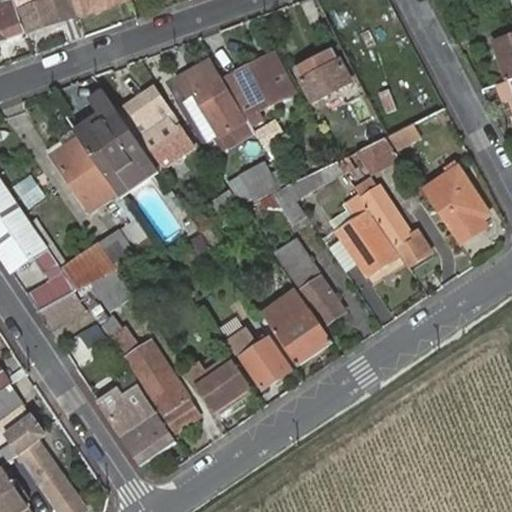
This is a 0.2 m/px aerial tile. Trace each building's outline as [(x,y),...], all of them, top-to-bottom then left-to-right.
[(1,0),(3,4),(0,4),(0,43),(26,34),(13,0),(1,0)] [(13,0),(26,34),(60,22),(51,0),(13,0)] [(72,0),(78,16),(124,0),(72,0)] [(511,36),(492,43),(506,82),(508,81),(511,79),(511,36)] [(341,43),(331,48),(338,61),(347,55),(341,43)] [(293,68),(300,82),(312,103),(351,81),(338,61),(331,48),(293,68)] [(227,79),(246,115),(292,92),(273,57),(227,79)] [(247,120),(211,60),(176,79),(189,100),(185,102),(209,143),(214,140),(247,120)] [(121,111),(156,164),(191,141),(156,88),(121,111)] [(127,149),(137,141),(106,95),(89,107),(98,118),(102,124),(82,139),(109,179),(136,161),(127,149)] [(436,113),(389,137),(399,151),(444,129),(436,113)] [(98,118),(77,133),(82,139),(102,124),(98,118)] [(254,128),(271,156),(281,150),(273,137),(280,132),(272,118),(254,128)] [(222,153),(255,134),(247,120),(214,140),(222,153)] [(88,211),(118,192),(109,179),(82,139),(53,158),(88,211)] [(385,139),(355,154),(362,163),(370,175),(399,160),(385,139)] [(343,173),(336,163),(286,188),(298,204),(343,173)] [(273,194),(279,191),(264,164),(241,176),(255,204),(273,194)] [(426,193),(460,246),(478,235),(473,226),(481,221),(489,216),(460,171),(426,193)] [(31,175),(14,185),(28,208),(45,197),(31,175)] [(183,178),(168,188),(191,221),(196,228),(211,219),(183,178)] [(0,256),(12,274),(34,259),(48,250),(0,179),(0,256)] [(430,252),(417,232),(410,236),(378,188),(375,190),(369,180),(355,190),(359,197),(371,214),(407,267),(430,252)] [(306,216),(286,188),(279,191),(273,194),(292,226),(306,216)] [(367,215),(371,214),(359,197),(348,204),(359,222),(337,236),(366,279),(397,258),(367,215)] [(184,226),(190,236),(198,232),(196,228),(191,221),(184,226)] [(487,230),(481,221),(473,226),(478,235),(487,230)] [(98,244),(116,270),(136,256),(118,231),(98,244)] [(274,255),(301,293),(322,278),(295,240),(274,255)] [(98,244),(61,270),(66,277),(76,292),(90,285),(117,272),(116,270),(98,244)] [(167,247),(158,251),(170,269),(179,262),(167,247)] [(44,274),(58,266),(48,250),(34,259),(44,274)] [(126,268),(117,272),(135,298),(143,292),(126,268)] [(117,272),(90,285),(110,314),(135,298),(117,272)] [(71,296),(76,292),(66,277),(30,298),(41,314),(71,296)] [(322,278),(301,293),(324,326),(345,312),(322,278)] [(307,310),(310,309),(297,292),(263,316),(272,328),(300,309),(298,307),(303,304),(307,310)] [(82,313),(71,296),(41,314),(52,333),(82,313)] [(299,366),(333,342),(310,309),(307,310),(303,304),(298,307),(300,309),(272,328),(299,366)] [(113,319),(104,326),(113,339),(123,332),(113,319)] [(230,341),(263,389),(293,370),(270,338),(261,344),(250,328),(230,341)] [(113,339),(130,364),(141,357),(131,340),(125,331),(123,332),(113,339)] [(130,364),(143,382),(160,372),(147,353),(141,357),(130,364)] [(215,417),(254,390),(231,358),(205,374),(192,383),(215,417)] [(186,373),(192,383),(205,374),(199,364),(186,373)] [(160,372),(143,382),(141,384),(174,433),(199,417),(165,368),(160,372)] [(0,425),(28,406),(14,385),(0,394),(0,425)] [(99,402),(142,467),(175,444),(149,404),(151,402),(139,385),(134,388),(144,404),(131,412),(116,391),(99,402)] [(44,486),(61,511),(84,511),(86,511),(40,441),(22,452),(18,455),(41,488),(44,486)] [(33,511),(5,471),(0,474),(0,511),(33,511)]
